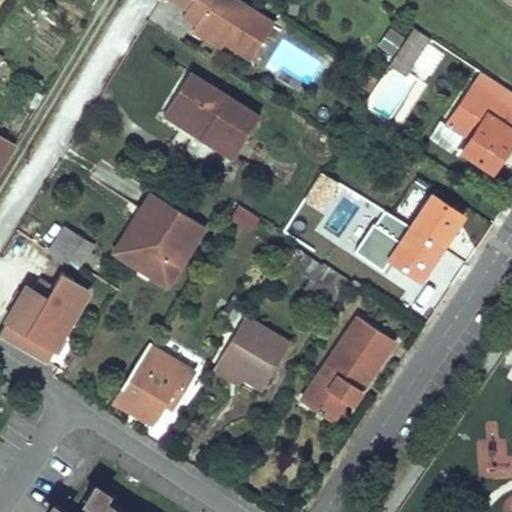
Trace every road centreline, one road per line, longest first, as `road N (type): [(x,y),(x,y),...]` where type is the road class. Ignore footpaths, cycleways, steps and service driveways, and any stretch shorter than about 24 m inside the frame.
road 1 (residential): [(511,237),(325,511)]
road 2 (unclassified): [(236,511),(68,403)]
road 3 (residential): [(68,403),(0,503)]
